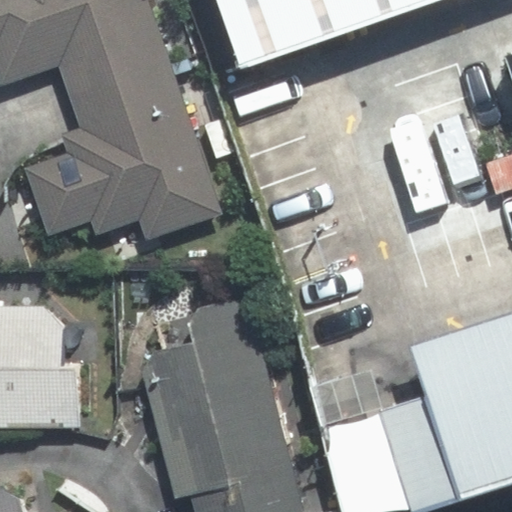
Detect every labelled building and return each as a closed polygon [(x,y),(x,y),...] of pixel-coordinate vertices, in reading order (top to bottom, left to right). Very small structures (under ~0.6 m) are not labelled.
[(70,55),(81,88),(179,50),(161,0),(0,0),(0,46),(2,45),(12,77),(70,55)] [(253,0),(272,53),(424,0),(253,0)] [(179,50),(81,88),(92,118),(75,125),(80,143),(37,160),(61,227),(102,211),(108,226),(150,211),(158,232),(234,205),(179,50)] [(511,51),(503,54),(511,80),(511,51)] [(511,204),(506,184),(494,152),(474,88),(352,127),(364,164),(390,156),(418,241),(511,210),(511,204)] [(511,146),(494,152),(506,184),(511,182),(511,146)] [(217,330),(152,348),(190,485),(206,481),(214,511),(271,511),(316,499),(257,288),(209,302),(217,330)] [(0,299),(0,418),(92,420),(93,355),(77,354),(77,322),(56,301),(0,299)] [(511,313),(443,336),(460,389),(410,406),(440,503),(511,479),(511,313)] [(15,476),(0,480),(0,511),(57,511),(50,490),(15,476)]
